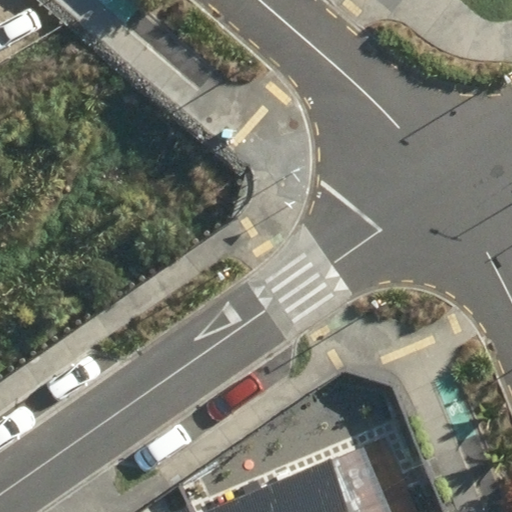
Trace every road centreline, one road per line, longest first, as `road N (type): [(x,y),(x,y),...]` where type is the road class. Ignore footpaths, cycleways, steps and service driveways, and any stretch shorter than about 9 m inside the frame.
road 1 (residential): [(52,459),(454,173)]
road 2 (tertiary): [(263,0),(454,173)]
road 3 (tertiary): [(511,298),(454,173)]
